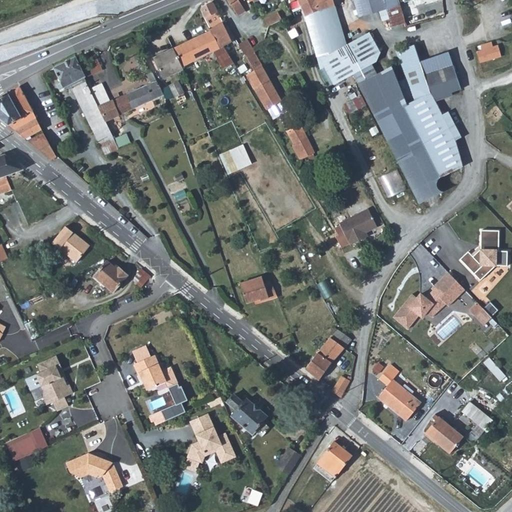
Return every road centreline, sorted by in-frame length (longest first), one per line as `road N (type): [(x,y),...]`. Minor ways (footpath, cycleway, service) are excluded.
road 1 (tertiary): [(458,511),(173,278)]
road 2 (unknown): [(413,240),(324,88),(289,50),(240,34),(215,0)]
road 3 (tertiary): [(173,278),(0,132)]
road 4 (unknown): [(213,313),(207,272),(129,129)]
road 5 (secondary): [(178,0),(0,76)]
road 6 (residential): [(173,278),(90,325),(115,389),(106,406)]
road 7 (unknown): [(173,278),(79,123)]
road 8 (unknown): [(128,461),(113,432),(110,398),(140,440),(189,439)]
road 9 (track): [(0,48),(94,20),(116,26)]
